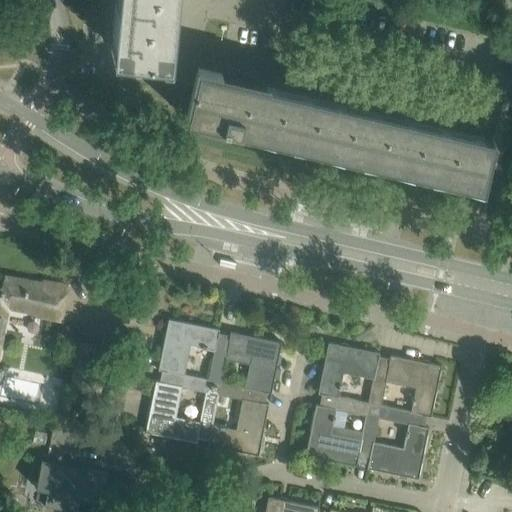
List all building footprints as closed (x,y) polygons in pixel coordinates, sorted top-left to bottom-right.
[(117,0),(112,48),(163,53),(167,0),(117,0)] [(198,68),(193,88),(186,119),(480,187),(481,188),(493,137),(492,137),(490,144),(252,89),(254,82),(198,68)] [(174,97),(177,86),(169,84),(167,95),(174,97)] [(36,313),(35,315),(51,318),(57,284),(44,281),(43,283),(5,276),(3,289),(0,288),(0,322),(3,306),(36,313)] [(168,318),(158,369),(162,370),(160,381),(159,382),(182,386),(206,391),(207,385),(213,386),(214,380),(208,379),(183,374),(190,343),(214,348),(218,333),(219,329),(218,329),(168,318)] [(214,348),(208,379),(214,380),(213,386),(219,387),(220,381),(225,357),(226,351),(251,356),(249,362),(244,386),(266,391),(270,392),(271,392),(281,341),(230,331),(229,335),(218,333),(214,348)] [(76,357),(70,386),(101,393),(107,364),(111,347),(80,340),(76,357)] [(342,372),(373,378),(378,352),(328,342),(317,393),(322,393),(320,404),(319,405),(347,411),(366,414),(367,408),(373,410),(374,404),(368,402),(337,396),(342,372)] [(374,404),(373,410),(379,411),(380,405),(385,381),(415,387),(410,411),(430,415),(441,365),(390,354),(389,359),(378,356),(379,352),(378,352),(373,378),(368,402),(374,404)] [(0,367),(0,404),(60,409),(62,371),(0,367)] [(212,424),(218,393),(212,392),(213,386),(207,385),(206,391),(200,421),(176,417),(182,386),(159,382),(160,381),(155,380),(145,431),(196,442),(197,437),(208,439),(207,444),(212,424)] [(266,391),(244,386),(220,381),(219,387),(213,386),(212,392),(218,393),(241,398),(235,428),(212,424),(207,444),(258,454),(268,403),(264,402),(266,391)] [(315,404),(305,454),(356,465),(357,461),(368,463),(373,441),(378,417),(372,416),(373,410),(367,408),(366,414),(362,431),(343,427),(347,411),(319,405),(320,404),(315,404)] [(368,463),(367,467),(418,478),(428,427),(424,426),(426,415),(426,414),(410,411),(380,405),(379,411),(373,410),(372,416),(378,417),(408,423),(403,447),(373,441),(368,463)] [(76,454),(80,432),(52,427),(45,460),(40,459),(35,487),(47,490),(44,506),(74,511),(75,511),(79,496),(101,500),(106,472),(86,468),(85,472),(60,467),(64,451),(76,454)] [(268,496),(264,511),(316,511),(317,510),(318,511),(319,506),(318,506),(268,496)]
